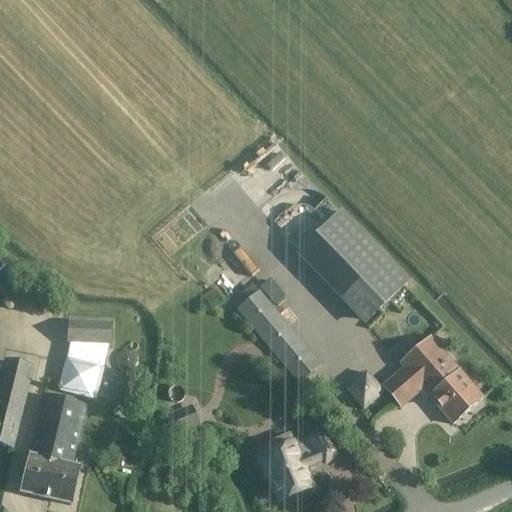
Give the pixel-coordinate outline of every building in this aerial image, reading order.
[(367,323),(408,284),(341,214),(301,253),(367,323)] [(268,280),(260,290),(276,303),(284,293),(268,280)] [(321,367),(259,294),(238,312),(300,385),(321,367)] [(112,347),(112,323),(68,322),(68,347),(112,347)] [(453,427),(483,401),(431,340),(400,366),(411,377),(402,386),(395,378),(383,389),(401,410),(422,392),(453,427)] [(0,446),(12,450),(33,370),(5,363),(0,383),(0,446)] [(364,411),(383,394),(366,374),(346,392),(364,411)] [(119,378),(116,402),(134,404),(137,381),(119,378)] [(71,466),(85,407),(46,398),(32,456),(31,456),(22,495),(71,506),(80,468),(71,466)] [(171,419),(177,433),(198,424),(192,411),(171,419)] [(305,470),(323,463),(326,466),(338,456),(319,434),(307,444),(308,445),(297,449),(295,445),(294,446),(291,436),(277,442),(281,451),(262,459),(259,460),(267,480),(270,479),(279,503),(313,489),(305,470)] [(28,465),(14,461),(7,484),(21,488),(28,465)]
